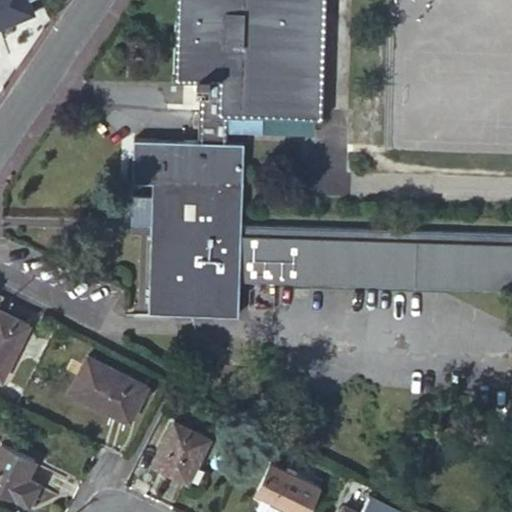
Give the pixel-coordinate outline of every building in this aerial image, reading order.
[(0,0),(0,22),(34,9),(30,0),(0,0)] [(183,0),(181,78),(197,79),(197,86),(201,87),(199,143),(228,143),(229,114),(315,116),(319,0),(183,0)] [(241,282),(243,223),(246,145),(228,143),(199,143),(135,141),(135,160),(134,184),(154,185),(154,195),(134,195),(133,223),(153,223),(151,313),(242,317),(241,282)] [(511,231),(243,223),(241,282),(511,291),(511,231)] [(0,375),(2,377),(29,323),(0,308),(0,375)] [(129,418),(147,383),(87,354),(70,388),(129,418)] [(188,480),(210,437),(175,419),(153,463),(188,480)] [(27,478),(36,459),(2,442),(0,446),(0,493),(2,489),(30,503),(39,484),(27,478)] [(273,499),(290,508),(298,511),(307,511),(321,486),(273,461),(257,491),(264,494),(273,499)] [(257,508),(265,511),(266,511),(273,499),(264,494),(257,508)] [(288,511),(290,508),(273,499),(266,511),(288,511)]
